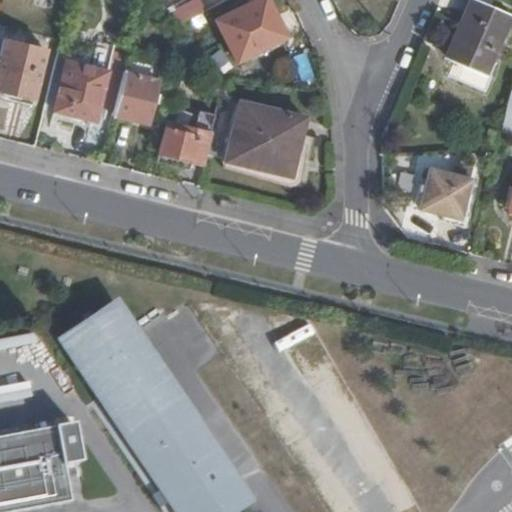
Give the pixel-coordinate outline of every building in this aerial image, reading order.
[(177,25),(204,11),(198,0),(188,0),(166,11),(177,25)] [(283,36),(265,0),(253,0),(214,21),(234,61),(283,36)] [(459,41),(450,60),(484,75),(510,15),(477,0),(467,0),(451,37),(459,41)] [(442,57),(450,60),(459,41),(451,37),(442,57)] [(0,89),(32,97),(43,50),(2,40),(0,47),(0,89)] [(97,102),(112,106),(120,75),(64,60),(52,110),(93,120),(97,102)] [(112,106),(110,115),(146,124),(156,79),(121,71),(120,75),(112,106)] [(511,133),(511,78),(499,130),(511,133)] [(284,169),(292,134),(298,113),(236,97),(222,153),(284,169)] [(187,162),(201,165),(209,132),(161,120),(153,154),(187,162)] [(302,137),(292,134),(284,169),(222,153),(219,162),(291,179),(302,137)] [(153,154),(151,163),(185,170),(187,162),(153,154)] [(458,219),(469,178),(428,167),(418,207),(458,219)] [(183,511),(240,511),(253,503),(121,307),(68,342),(183,511)] [(74,425),(0,438),(0,511),(34,511),(70,506),(63,468),(81,465),(74,425)]
